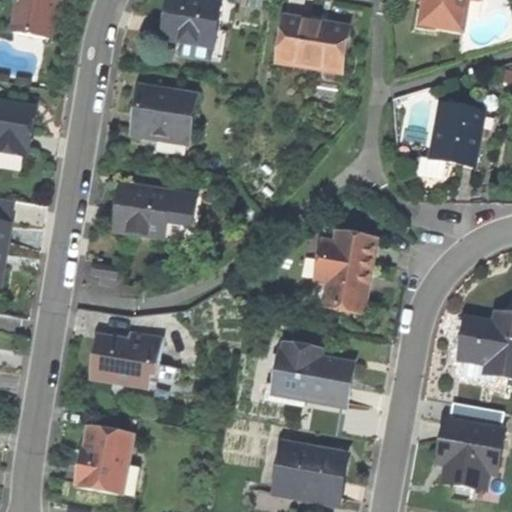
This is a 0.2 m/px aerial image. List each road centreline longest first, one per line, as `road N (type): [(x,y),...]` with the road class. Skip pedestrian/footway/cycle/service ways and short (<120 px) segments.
road 1 (residential): [(108,0),(47,333),(25,511)]
road 2 (residential): [(383,511),(421,299),(453,240),(511,228)]
